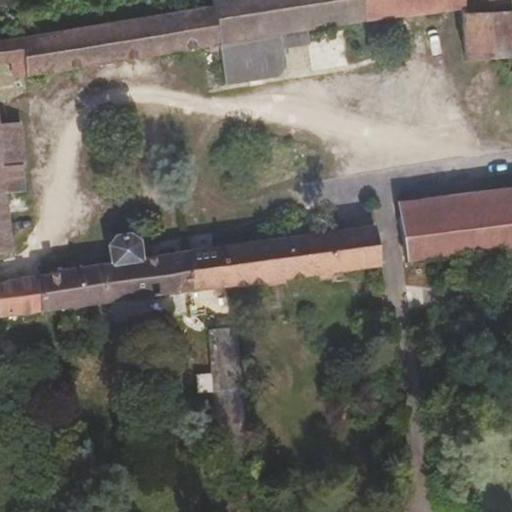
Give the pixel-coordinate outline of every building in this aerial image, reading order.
[(308,33),(442,13),(440,0),(457,0),(459,11),(466,62),(511,55),(511,7),(511,0),(210,0),(211,5),(0,38),(0,253),(11,252),(5,194),(2,165),(0,142),(0,62),(24,59),(27,77),(220,47),(225,85),(273,79),(282,68),(279,52),(278,37),(308,33)] [(440,0),(442,13),(459,11),(457,0),(440,0)] [(308,48),(308,33),(278,37),(279,52),(308,48)] [(0,142),(2,165),(25,163),(22,121),(0,123),(0,142)] [(25,163),(2,165),(5,194),(27,191),(25,163)] [(511,201),(397,216),(401,236),(423,233),(426,259),(511,247),(511,201)] [(2,287),(0,287),(0,318),(380,269),(376,227),(144,257),(142,243),(130,233),(115,235),(107,247),(109,264),(61,269),(57,277),(1,284),(2,287)] [(423,233),(401,236),(405,262),(426,259),(423,233)] [(208,330),(211,372),(213,394),(219,467),(247,465),(237,329),(208,330)] [(196,394),(213,394),(211,372),(195,373),(196,394)]
